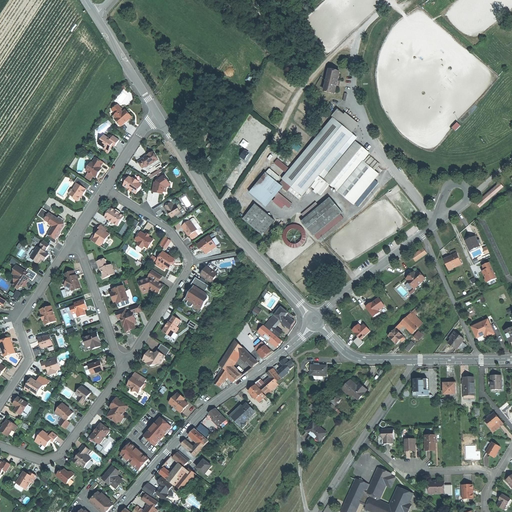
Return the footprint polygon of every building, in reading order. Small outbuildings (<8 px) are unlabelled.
[(326,92),(335,96),(339,87),(341,82),(343,74),(334,71),(326,92)] [(117,120),(121,125),(126,121),(131,117),(127,112),(125,114),(123,112),(122,109),(118,104),(113,109),(117,114),(115,115),(117,117),(118,119),(117,120)] [(331,117),(334,119),(336,121),(342,113),(338,109),(331,117)] [(316,181),(325,171),(353,138),(355,136),(350,132),(356,125),(342,113),(336,121),(334,119),(283,180),(284,181),(281,184),(299,199),(302,195),(303,196),(316,181)] [(456,131),(461,126),(458,123),(452,128),(456,131)] [(104,149),(109,153),(112,147),(111,146),(113,144),(115,146),(117,143),(120,139),(113,135),(111,139),(104,134),(99,143),(105,147),(104,149)] [(353,138),(325,171),(328,174),(356,141),(353,138)] [(330,186),(342,196),(348,188),(344,185),(363,163),(365,160),(370,154),(357,143),(329,175),(328,174),(325,171),(316,181),(317,182),(326,190),(330,186)] [(241,158),(249,161),(252,152),(244,150),(241,158)] [(144,159),(139,162),(143,167),(146,165),(147,166),(159,159),(154,151),(148,155),(149,156),(144,159)] [(88,171),(97,177),(100,172),(103,168),(101,167),(104,162),(96,157),(92,164),(88,166),(88,171)] [(365,160),(363,163),(374,172),(379,166),(369,158),(366,161),(365,160)] [(275,165),(286,174),(289,171),(277,162),(275,165)] [(342,196),(353,205),(378,176),(374,172),(363,163),(344,185),(348,188),(342,196)] [(161,168),(150,175),(151,178),(163,171),(161,168)] [(250,193),(263,204),(279,184),(277,182),(279,180),(268,171),(250,193)] [(171,185),(165,176),(157,181),(156,182),(154,182),(153,192),(156,193),(159,194),(162,192),(163,192),(166,192),(167,187),(171,185)] [(75,182),(78,184),(87,189),(90,185),(78,177),(75,182)] [(133,190),(137,193),(143,184),(139,182),(140,181),(134,177),(133,179),(130,177),(124,185),(128,187),(127,188),(130,190),(132,192),(133,190)] [(321,195),(326,190),(317,182),(313,186),(316,189),(314,191),(317,194),(318,193),(321,195)] [(85,194),(87,189),(78,184),(74,188),(71,190),(70,194),(78,201),(82,196),(83,197),(85,194)] [(503,188),(500,184),(477,205),(480,209),(503,188)] [(278,194),(275,197),(277,199),(285,206),(290,209),(292,206),(278,194)] [(165,213),(168,211),(165,207),(172,202),(173,204),(177,204),(172,198),(160,206),(162,209),(165,213)] [(303,222),(315,236),(316,235),(341,214),(343,213),(331,198),(321,207),(306,219),(303,222)] [(283,209),(285,206),(277,199),(274,202),(283,209)] [(172,202),(165,207),(168,211),(170,214),(173,219),(175,217),(177,219),(184,215),(181,211),(184,209),(180,202),(177,204),(173,204),(172,202)] [(305,217),(306,219),(321,207),(318,204),(304,216),(305,217)] [(254,227),(263,234),(275,220),(255,205),(244,219),(254,227)] [(106,217),(119,226),(125,216),(121,213),(116,210),(112,207),(106,217)] [(38,215),(46,220),(50,213),(42,208),(38,215)] [(64,222),(50,213),(46,220),(51,223),(50,224),(54,227),(53,229),(52,228),(50,231),(51,231),(49,235),(54,238),(56,236),(58,238),(62,231),(65,227),(64,222)] [(344,217),(341,214),(316,235),(319,238),(344,217)] [(191,220),(183,226),(186,231),(190,236),(191,236),(197,231),(199,230),(195,225),(191,220)] [(108,229),(101,224),(98,230),(100,231),(98,234),(97,236),(94,234),(91,239),(101,246),(103,243),(104,244),(109,237),(105,234),(108,229)] [(145,246),(149,248),(154,240),(149,237),(150,235),(149,234),(148,234),(147,235),(142,232),(136,241),(140,243),(145,246)] [(58,241),(54,238),(49,235),(47,238),(56,244),(58,241)] [(211,236),(199,244),(201,248),(203,247),(205,249),(207,253),(217,246),(211,236)] [(471,240),(466,242),(470,252),(481,248),(476,237),(471,240)] [(50,245),(44,241),(41,247),(42,247),(41,249),(38,247),(31,258),(35,260),(35,263),(40,263),(42,259),(45,261),(47,258),(50,255),(44,251),(45,250),(46,251),(50,245)] [(411,256),(415,262),(426,254),(422,249),(411,256)] [(164,252),(159,261),(167,266),(170,268),(176,259),(170,256),(164,252)] [(445,260),(449,271),(462,266),(458,254),(450,257),(445,260)] [(102,275),(103,278),(115,274),(113,269),(114,268),(113,265),(108,266),(106,259),(98,262),(100,269),(103,270),(103,271),(104,273),(102,275)] [(165,269),(167,266),(159,261),(157,264),(165,269)] [(490,263),(483,266),(485,271),(482,272),(485,279),(485,281),(486,283),(488,284),(497,279),(490,263)] [(203,276),(213,282),(219,274),(216,272),(215,270),(213,270),(207,266),(206,269),(204,272),(205,273),(203,276)] [(37,274),(29,268),(26,272),(19,267),(14,274),(15,275),(14,283),(13,285),(19,289),(20,288),(23,288),(27,282),(25,281),(28,277),(29,278),(33,281),(37,274)] [(152,278),(141,282),(144,290),(149,289),(151,288),(157,294),(160,294),(162,290),(165,286),(160,282),(157,281),(161,275),(154,270),(150,277),(152,278)] [(73,290),(82,288),(79,281),(77,275),(76,276),(74,271),(66,274),(67,278),(65,279),(65,280),(63,284),(65,285),(67,291),(73,289),(73,290)] [(409,277),(406,279),(408,281),(415,288),(425,279),(418,272),(415,275),(414,274),(411,276),(410,275),(409,277)] [(210,286),(196,278),(193,284),(196,286),(193,290),(190,295),(189,294),(186,298),(190,301),(189,303),(189,306),(191,307),(194,307),(195,304),(203,309),(206,305),(208,306),(210,302),(209,295),(206,293),(210,286)] [(124,286),(114,290),(114,292),(115,294),(113,295),(114,298),(115,302),(118,301),(123,299),(124,301),(129,300),(124,286)] [(374,317),(388,307),(380,296),(366,306),(374,317)] [(86,300),(76,303),(77,306),(72,307),(73,314),(77,312),(80,311),(82,316),(87,314),(86,310),(85,307),(88,306),(87,303),(86,300)] [(131,307),(133,311),(134,315),(145,310),(142,303),(131,307)] [(201,313),(203,309),(195,304),(194,307),(194,309),(201,313)] [(47,325),(57,321),(52,306),(42,310),(43,315),(41,315),(43,319),(43,321),(45,321),(47,325)] [(259,315),(262,309),(256,306),(253,313),(259,315)] [(281,321),(282,322),(288,313),(281,308),(275,316),(281,321)] [(126,309),(117,313),(119,319),(122,318),(123,321),(122,321),(123,324),(124,327),(125,326),(127,332),(136,329),(134,323),(137,322),(134,315),(133,311),(127,313),(126,309)] [(282,322),(281,322),(284,325),(286,327),(290,330),(292,326),(295,322),(294,322),(295,321),(292,319),(293,317),(289,313),(288,313),(282,322)] [(411,313),(406,317),(417,329),(422,324),(414,316),(411,313)] [(280,322),(281,321),(275,316),(274,315),(269,321),(270,322),(266,327),(272,332),(272,331),(279,337),(282,333),(275,328),(280,322)] [(163,331),(172,337),(175,332),(177,333),(180,328),(177,327),(182,320),(175,316),(170,323),(169,322),(166,327),(163,331)] [(406,317),(401,323),(403,325),(412,334),(417,329),(406,317)] [(191,320),(189,325),(197,329),(199,324),(191,320)] [(489,320),(473,327),(476,336),(484,333),(486,339),(490,337),(495,335),(489,320)] [(372,331),(365,323),(363,325),(360,322),(352,329),(358,337),(354,341),(359,347),(365,342),(362,340),(372,331)] [(395,329),(397,331),(403,325),(401,323),(395,329)] [(259,333),(264,337),(269,331),(264,327),(259,333)] [(397,331),(395,329),(388,337),(392,341),(396,345),(399,342),(400,343),(404,338),(397,331)] [(98,331),(92,333),(93,335),(84,338),(85,340),(87,345),(91,344),(92,346),(93,349),(102,347),(101,342),(100,339),(101,339),(100,336),(98,331)] [(281,342),(269,331),(264,337),(270,342),(271,343),(277,348),(279,345),(281,342)] [(410,342),(414,345),(422,336),(417,332),(409,341),(410,342)] [(464,340),(454,332),(451,337),(452,337),(450,340),(447,344),(452,347),(456,350),(458,347),(462,343),(464,340)] [(479,342),(486,339),(484,333),(476,336),(479,342)] [(41,344),(43,349),(47,347),(54,345),(51,335),(40,338),(41,344)] [(0,343),(5,357),(16,354),(13,347),(10,338),(0,341),(0,343)] [(85,352),(93,349),(92,346),(88,348),(87,345),(85,340),(81,341),(85,352)] [(235,340),(231,346),(236,351),(240,345),(235,340)] [(255,347),(263,358),(272,352),(264,340),(255,347)] [(407,353),(414,345),(410,342),(403,350),(407,353)] [(148,355),(145,360),(152,365),(162,364),(171,349),(163,344),(156,354),(151,350),(148,355)] [(232,367),(238,357),(239,354),(241,356),(246,351),(240,345),(236,351),(231,346),(218,367),(222,370),(223,369),(224,370),(228,373),(232,367)] [(258,363),(246,351),(241,356),(239,354),(238,357),(242,361),(244,359),(247,362),(252,367),(255,365),(258,363)] [(56,371),(62,370),(57,357),(51,359),(51,360),(42,363),(43,366),(44,370),(48,369),(49,371),(47,374),(53,377),(54,374),(57,374),(56,371)] [(280,363),(284,367),(288,372),(292,368),(288,363),(285,359),(282,361),(280,363)] [(104,370),(101,362),(90,365),(92,371),(93,374),(97,373),(97,374),(100,373),(102,372),(101,371),(104,370)] [(317,366),(311,366),(311,375),(313,376),(321,376),(327,376),(327,367),(320,366),(320,364),(318,364),(317,364),(317,366)] [(242,376),(232,367),(228,373),(231,376),(236,380),(242,376)] [(284,367),(277,373),(281,378),(282,379),(288,373),(288,372),(284,367)] [(271,379),(275,384),(281,378),(277,373),(277,374),(272,369),(267,374),(271,379)] [(229,379),(231,376),(228,373),(224,370),(220,376),(225,379),(224,380),(225,381),(227,378),(229,379)] [(149,380),(137,372),(135,376),(133,380),(129,386),(133,388),(134,392),(137,391),(140,393),(143,390),(144,391),(148,384),(147,383),(149,380)] [(41,375),(37,382),(44,386),(46,388),(50,381),(41,375)] [(223,382),(224,380),(225,379),(220,376),(215,384),(220,387),(221,385),(223,382)] [(496,377),(492,377),(492,385),(492,390),(502,390),(502,386),(501,386),(501,381),(503,381),(503,377),(496,377)] [(468,378),(463,379),(464,400),(474,399),(474,378),(468,378)] [(37,382),(32,379),(28,384),(25,390),(28,392),(32,391),(37,394),(39,390),(41,391),(44,386),(37,382)] [(255,383),(266,396),(271,391),(277,386),(275,384),(271,379),(269,381),(268,382),(265,384),(261,380),(255,383)] [(421,379),(414,380),(414,392),(418,392),(418,396),(429,395),(429,391),(428,391),(427,379),(421,379)] [(350,381),(342,390),(352,397),(353,396),(358,400),(365,393),(364,393),(366,390),(360,384),(357,387),(355,385),(350,381)] [(450,384),(444,384),(444,395),(450,395),(455,395),(456,395),(456,384),(450,384)] [(159,391),(162,395),(168,389),(165,385),(159,391)] [(92,393),(83,386),(77,394),(82,397),(79,401),(84,405),(88,399),(92,393)] [(266,397),(256,386),(252,389),(249,392),(256,400),(257,400),(260,403),(266,397)] [(170,403),(181,413),(182,413),(185,409),(186,407),(188,405),(184,401),(181,398),(182,397),(178,394),(177,395),(176,395),(172,400),(170,403)] [(17,401),(15,405),(18,407),(15,411),(22,415),(24,411),(25,411),(29,404),(19,398),(17,401)] [(110,417),(118,423),(130,406),(118,398),(114,404),(116,405),(114,409),(115,410),(110,417)] [(63,403),(57,412),(64,418),(60,424),(66,429),(71,423),(68,421),(71,417),(74,413),(70,410),(71,409),(63,403)] [(238,415),(234,419),(241,426),(241,425),(243,428),(247,424),(245,422),(255,412),(247,403),(243,407),(236,414),(238,415)] [(233,420),(234,419),(238,415),(236,414),(243,407),(241,405),(238,409),(230,417),(233,420)] [(212,411),(209,414),(213,417),(215,419),(221,426),(226,420),(215,409),(212,411)] [(149,441),(155,446),(171,427),(170,426),(174,422),(163,414),(140,442),(145,446),(149,441)] [(487,421),(493,429),(502,421),(496,414),(487,421)] [(219,428),(221,426),(215,419),(213,421),(216,425),(219,428)] [(18,427),(8,420),(5,426),(1,430),(9,436),(13,430),(15,432),(18,427)] [(504,424),(502,421),(493,429),(495,432),(500,428),(504,424)] [(313,422),(306,431),(311,435),(313,437),(320,442),(323,438),(327,433),(313,422)] [(92,438),(102,445),(107,437),(112,431),(101,423),(97,428),(98,429),(99,430),(97,433),(96,432),(92,438)] [(195,429),(202,435),(207,430),(200,424),(195,429)] [(190,436),(199,443),(200,444),(205,439),(204,437),(203,438),(195,430),(192,433),(190,436)] [(394,430),(382,430),(382,439),(383,439),(384,444),(387,444),(389,444),(389,443),(393,443),(393,439),(394,439),(394,430)] [(44,431),(36,441),(41,445),(42,444),(47,447),(50,444),(52,440),(55,442),(59,436),(53,433),(50,432),(48,434),(44,431)] [(436,436),(425,436),(426,451),(430,450),(436,450),(436,436)] [(110,440),(107,437),(102,445),(92,438),(91,437),(89,440),(100,448),(105,447),(110,440)] [(321,443),(320,442),(313,437),(312,439),(319,445),(321,443)] [(194,449),(185,441),(182,445),(196,457),(209,442),(205,439),(200,444),(199,443),(194,449)] [(415,439),(405,440),(405,452),(410,451),(415,451),(415,439)] [(123,446),(126,449),(121,455),(124,457),(122,460),(134,471),(136,468),(139,470),(140,471),(145,465),(148,467),(150,465),(152,462),(128,441),(123,446)] [(487,453),(495,458),(498,453),(501,448),(494,443),(487,453)] [(73,460),(81,466),(82,465),(86,468),(87,467),(92,460),(93,459),(88,455),(91,450),(85,445),(80,451),(82,452),(81,454),(79,455),(77,454),(73,460)] [(179,463),(181,465),(184,467),(188,462),(189,461),(179,452),(173,459),(179,463)] [(0,474),(0,475),(3,471),(6,472),(11,465),(6,461),(4,463),(1,462),(0,460),(0,474)] [(95,463),(92,460),(87,467),(90,470),(95,463)] [(197,469),(205,475),(212,467),(204,460),(200,465),(197,469)] [(176,471),(172,476),(168,480),(174,485),(178,479),(180,480),(188,471),(184,467),(181,465),(180,467),(176,471)] [(113,467),(103,479),(109,484),(110,485),(111,483),(116,488),(119,485),(123,481),(117,476),(120,473),(113,467)] [(158,472),(164,477),(168,472),(162,467),(158,472)] [(378,468),(375,476),(377,477),(378,476),(387,480),(385,484),(390,487),(394,478),(389,475),(390,474),(378,468)] [(58,476),(68,484),(75,474),(71,472),(69,472),(65,469),(64,472),(61,472),(59,474),(58,476)] [(189,469),(188,471),(180,480),(178,479),(174,485),(183,492),(197,475),(189,469)] [(24,487),(26,489),(31,482),(32,483),(37,476),(31,472),(29,475),(27,474),(25,472),(18,483),(24,487)] [(78,477),(75,474),(68,484),(71,487),(75,482),(74,482),(78,477)] [(373,511),(389,511),(391,507),(389,506),(377,500),(379,497),(385,484),(387,480),(378,476),(377,477),(373,486),(371,485),(370,487),(368,492),(362,489),(365,484),(365,483),(356,479),(346,502),(355,506),(357,501),(359,502),(367,505),(366,508),(373,511)] [(163,487),(169,491),(171,489),(173,486),(166,480),(166,481),(162,478),(160,480),(158,483),(163,487)] [(21,492),(24,487),(18,483),(14,481),(11,486),(21,492)] [(124,483),(123,481),(119,485),(116,488),(111,483),(110,485),(109,484),(108,484),(116,492),(121,486),(124,483)] [(90,489),(92,491),(98,485),(96,482),(90,489)] [(437,482),(429,482),(429,487),(429,492),(429,494),(430,495),(433,495),(434,494),(444,494),(444,495),(452,495),(452,485),(444,485),(444,482),(437,482)] [(148,484),(143,490),(152,497),(155,494),(155,492),(156,490),(148,484)] [(473,485),(462,485),(462,500),(473,499),(473,492),(473,485)] [(397,487),(399,488),(412,494),(413,493),(397,486),(397,487)] [(173,490),(171,489),(169,491),(163,487),(161,489),(157,494),(162,498),(164,498),(166,496),(174,498),(175,493),(174,493),(173,492),(173,490)] [(389,506),(391,507),(399,488),(397,487),(389,506)] [(412,494),(399,488),(391,507),(389,511),(403,511),(404,511),(406,511),(408,509),(407,508),(409,504),(408,504),(412,494)] [(90,501),(101,511),(107,511),(113,506),(99,492),(90,501)] [(148,504),(150,505),(155,508),(159,503),(147,495),(144,498),(143,500),(148,504)] [(511,499),(501,495),(500,497),(498,500),(500,501),(498,507),(504,509),(506,505),(509,506),(511,499)] [(354,511),(356,508),(345,503),(341,511),(354,511)]
